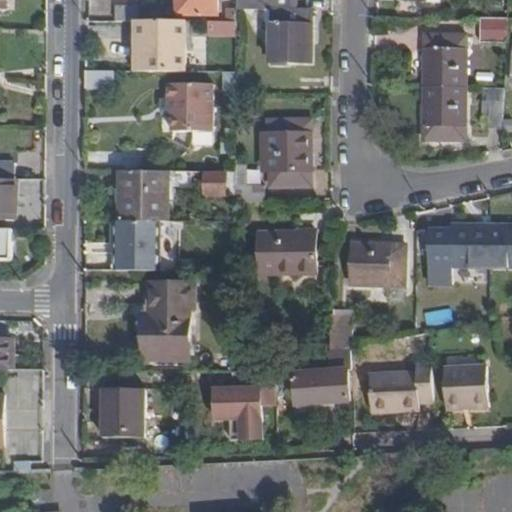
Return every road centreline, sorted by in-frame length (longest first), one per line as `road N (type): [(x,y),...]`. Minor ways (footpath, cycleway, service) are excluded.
road 1 (residential): [(356,0),(357,146),(370,181),(405,191),(511,173)]
road 2 (residential): [(63,299),(64,0)]
road 3 (unclassified): [(63,299),(60,464)]
road 4 (residential): [(511,439),(358,448)]
